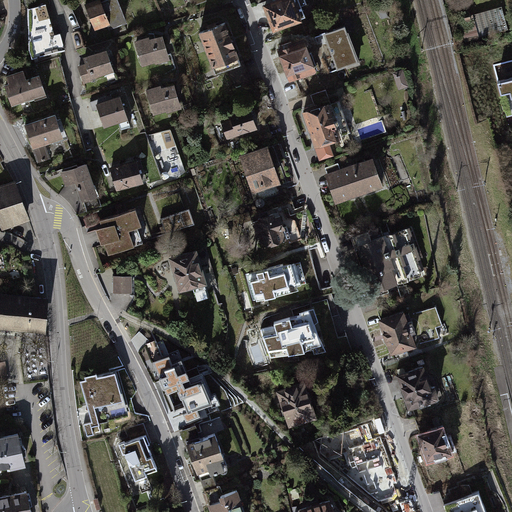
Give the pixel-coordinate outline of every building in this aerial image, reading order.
[(100,0),(97,0),(85,5),(95,29),(109,24),(110,27),(124,21),(116,0),(109,0),(101,3),(100,0)] [(279,0),(265,6),(274,30),(300,19),(300,18),(305,16),(301,6),(307,4),(305,0),(279,0)] [(45,4),(29,9),(30,49),(32,58),(64,49),(60,34),(54,35),(45,4)] [(464,42),(508,30),(502,7),(458,19),(464,42)] [(225,23),(200,32),(215,72),(240,63),(225,23)] [(345,26),(323,34),(337,70),(358,61),(345,26)] [(149,39),(136,43),(142,63),(168,56),(162,38),(150,42),(149,39)] [(310,41),(282,50),(293,83),(321,73),(310,41)] [(107,51),(84,58),(87,65),(80,69),(79,67),(79,68),(84,82),(92,79),(91,77),(113,69),(107,51)] [(511,62),(495,67),(507,116),(511,114),(511,62)] [(249,67),(233,70),(237,87),(252,84),(249,67)] [(406,69),(395,72),(400,90),(411,87),(406,69)] [(10,85),(6,86),(12,104),(34,96),(35,100),(46,96),(39,76),(23,81),(20,72),(7,77),(10,85)] [(160,87),(148,91),(154,112),(179,104),(174,86),(161,90),(160,87)] [(111,95),(90,102),(93,110),(98,108),(104,126),(118,121),(121,129),(130,126),(120,96),(112,99),(111,95)] [(306,112),(305,112),(316,144),(328,140),(338,136),(327,104),(318,108),(316,104),(304,109),(306,112)] [(232,118),(222,122),(228,138),(256,127),(248,107),(230,114),(232,118)] [(55,115),(26,126),(33,146),(43,142),(63,136),(55,115)] [(139,138),(150,184),(185,175),(174,129),(139,138)] [(328,140),(316,144),(314,145),(319,160),(334,155),(328,140)] [(48,157),(43,142),(33,146),(39,161),(42,159),(43,159),(45,159),(45,158),(48,157)] [(265,151),(245,158),(256,187),(275,179),(265,151)] [(372,159),(327,175),(336,201),(382,184),(372,159)] [(136,161),(111,168),(117,189),(142,181),(136,161)] [(85,164),(62,172),(67,184),(76,181),(78,188),(83,201),(96,196),(85,164)] [(14,178),(0,183),(0,222),(2,227),(29,217),(14,178)] [(135,208),(100,220),(102,227),(96,230),(98,236),(101,245),(104,244),(108,254),(143,242),(137,227),(142,225),(135,208)] [(168,233),(195,224),(191,209),(163,218),(168,233)] [(247,213),(236,216),(238,222),(250,219),(249,214),(247,213)] [(263,222),(254,225),(258,235),(259,234),(263,246),(290,236),(286,226),(284,227),(280,216),(274,218),(273,214),(261,218),(263,222)] [(368,232),(354,237),(375,296),(389,292),(386,283),(419,272),(413,256),(415,256),(412,249),(416,247),(414,241),(411,242),(407,231),(372,244),(368,232)] [(195,250),(171,258),(180,289),(192,285),(194,290),(205,287),(204,282),(205,281),(195,250)] [(283,264),(245,274),(253,301),(290,291),(287,280),(298,277),(294,263),(283,266),(283,264)] [(131,276),(114,276),(114,292),(123,292),(131,292),(131,276)] [(44,328),(45,298),(0,295),(0,326),(18,328),(44,330),(44,328)] [(423,343),(440,337),(436,327),(442,324),(436,306),(413,314),(423,343)] [(275,325),(261,329),(270,357),(305,350),(303,346),(318,342),(307,312),(274,322),(275,325)] [(403,312),(380,320),(384,332),(383,332),(385,340),(387,339),(394,358),(408,354),(406,346),(413,343),(410,332),(415,330),(411,321),(406,323),(403,312)] [(438,327),(442,336),(449,333),(444,324),(438,327)] [(170,357),(154,363),(162,382),(167,395),(178,391),(188,414),(211,405),(201,379),(189,384),(181,362),(173,365),(170,357)] [(6,360),(0,360),(0,386),(10,385),(6,360)] [(422,367),(399,375),(410,406),(437,396),(434,386),(437,385),(433,376),(426,378),(422,367)] [(84,377),(79,379),(92,421),(84,423),(87,434),(93,433),(91,425),(99,423),(98,421),(128,411),(115,368),(98,373),(97,370),(83,374),(84,377)] [(304,382),(278,391),(290,424),(315,415),(304,382)] [(186,441),(200,436),(196,424),(180,431),(185,443),(186,442),(186,441)] [(442,427),(417,436),(426,460),(450,452),(442,427)] [(200,436),(186,441),(186,442),(197,471),(209,467),(211,471),(228,464),(215,430),(200,436)] [(143,433),(125,440),(124,438),(118,441),(123,453),(125,452),(135,479),(147,474),(147,473),(157,469),(143,433)] [(17,434),(0,438),(0,467),(24,462),(17,434)] [(384,446),(345,460),(356,492),(368,488),(374,505),(380,503),(382,510),(396,506),(388,483),(396,480),(384,446)] [(205,490),(217,485),(212,471),(200,476),(205,490)] [(205,490),(202,490),(206,503),(208,503),(211,511),(246,511),(238,486),(221,492),(218,485),(217,485),(205,490)] [(35,511),(29,487),(0,494),(0,511),(35,511)] [(486,511),(479,491),(444,504),(447,511),(486,511)] [(336,511),(331,496),(299,507),(301,511),(336,511)]
